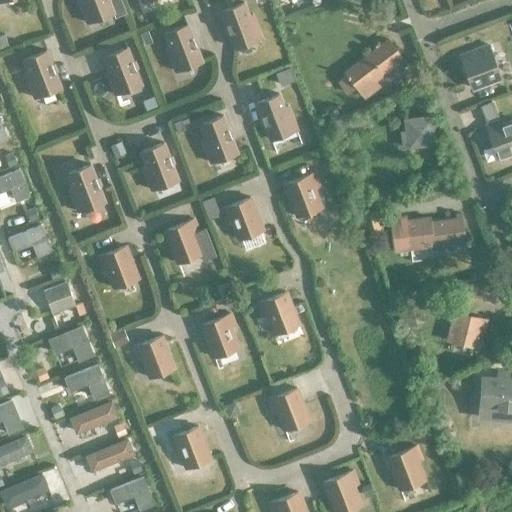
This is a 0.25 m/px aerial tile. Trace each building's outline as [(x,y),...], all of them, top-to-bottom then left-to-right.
[(77,0),(86,24),(112,14),(114,19),(125,14),(119,0),(77,0)] [(220,12),(235,49),(261,39),(251,15),(248,16),(243,3),(220,12)] [(165,48),(175,72),(201,62),(186,25),(164,33),(169,46),(165,48)] [(146,30),(139,32),(143,43),(151,41),(146,30)] [(372,82),(401,61),(387,42),(345,74),(347,77),(339,83),(347,95),(356,88),(365,99),(377,89),(372,82)] [(105,71),(114,96),(140,85),(126,48),(103,57),(108,70),(105,71)] [(24,74),(34,99),(60,88),(45,51),(23,60),(28,73),(24,74)] [(472,89),(499,79),(489,51),(475,56),(473,52),(460,57),(472,89)] [(289,66),(274,72),(279,85),(294,79),(289,66)] [(153,94),(142,99),(146,109),(157,104),(153,94)] [(255,103),(270,140),(296,130),(286,106),(283,108),(278,95),(255,103)] [(489,100),(478,105),(485,122),(496,118),(489,100)] [(339,107),(327,111),(330,120),(342,116),(339,107)] [(201,139),(210,164),(236,154),(222,116),(199,125),(204,138),(201,139)] [(342,116),(330,120),(337,138),(349,133),(342,116)] [(181,118),(171,121),(175,132),(184,129),(181,118)] [(401,148),(407,147),(407,148),(434,145),(430,119),(404,123),(405,134),(399,134),(401,148)] [(497,159),(511,153),(511,121),(501,126),(499,121),(485,127),(497,159)] [(120,140),(109,145),(114,156),(124,151),(120,140)] [(141,166),(151,191),(177,181),(162,143),(140,152),(145,165),(141,166)] [(13,154),(4,157),(9,168),(17,165),(13,154)] [(68,188),(77,213),(104,203),(89,165),(67,174),(72,187),(68,188)] [(19,171),(0,178),(0,194),(9,191),(14,204),(30,198),(19,171)] [(283,185),(296,218),(321,208),(313,189),(318,187),(312,173),(283,185)] [(366,194),(361,195),(364,204),(369,202),(366,194)] [(211,198),(201,201),(208,219),(218,216),(211,198)] [(262,231),(249,198),(220,209),(225,223),(230,221),(237,240),(262,231)] [(33,207),(25,210),(29,221),(38,217),(33,207)] [(376,209),(359,213),(366,238),(383,234),(376,209)] [(404,221),(389,223),(392,251),(407,249),(433,246),(464,241),(460,215),(454,215),(455,220),(430,224),(429,218),(404,221)] [(164,231),(176,264),(199,255),(202,262),(215,256),(204,229),(197,231),(193,220),(164,231)] [(41,226),(7,240),(13,255),(33,247),(37,260),(52,254),(41,226)] [(105,269),(113,289),(137,279),(125,246),(95,257),(101,271),(105,269)] [(55,264),(47,267),(51,278),(60,275),(55,264)] [(74,306),(66,282),(42,291),(51,314),(74,306)] [(228,282),(216,286),(219,296),(231,292),(228,282)] [(245,291),(237,294),(240,304),(249,301),(245,291)] [(285,293),(256,304),(261,317),(266,316),(273,335),(298,325),(285,293)] [(233,296),(224,299),(227,308),(237,305),(233,296)] [(87,301),(75,305),(78,315),(91,310),(87,301)] [(409,308),(394,312),(399,329),(414,325),(409,308)] [(230,314),(200,325),(213,358),(238,349),(230,329),(235,328),(230,314)] [(34,338),(28,324),(19,327),(16,317),(5,321),(13,345),(34,338)] [(478,344),(482,329),(454,323),(449,345),(471,350),(473,343),(478,344)] [(81,327),(47,341),(53,358),(72,350),(78,364),(94,358),(81,327)] [(123,329),(109,335),(113,346),(128,341),(123,329)] [(173,369),(160,336),(131,348),(137,361),(141,359),(149,379),(173,369)] [(421,346),(406,350),(410,361),(424,356),(421,346)] [(43,366),(34,370),(38,381),(47,377),(43,366)] [(97,366),(63,380),(69,394),(88,387),(93,401),(108,395),(97,366)] [(511,379),(481,378),(478,422),(495,423),(496,410),(511,411),(511,379)] [(296,388),(267,400),(272,413),(276,412),(284,431),(308,421),(296,388)] [(235,401),(223,406),(227,418),(240,414),(235,401)] [(11,402),(0,406),(0,422),(1,422),(7,437),(23,431),(11,402)] [(58,404),(49,408),(53,418),(63,414),(58,404)] [(64,437),(107,428),(103,410),(61,420),(64,437)] [(424,422),(414,426),(420,439),(430,435),(424,422)] [(185,469),(210,460),(197,427),(168,438),(173,452),(178,450),(185,469)] [(82,479),(124,461),(117,444),(75,462),(82,479)] [(415,446),(386,458),(399,490),(424,481),(416,462),(421,460),(415,446)] [(352,471),(323,482),(333,511),(343,511),(360,506),(352,486),(357,485),(352,471)] [(143,478),(110,492),(115,507),(133,500),(138,511),(143,511),(155,507),(143,478)] [(369,484),(360,487),(364,497),(373,494),(369,484)] [(304,511),(297,492),(268,504),(270,511),(304,511)]
